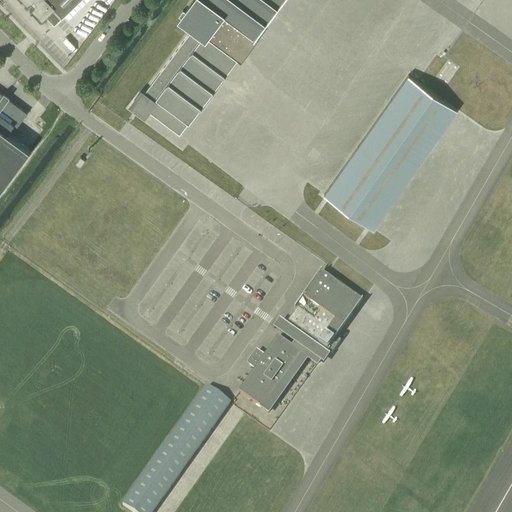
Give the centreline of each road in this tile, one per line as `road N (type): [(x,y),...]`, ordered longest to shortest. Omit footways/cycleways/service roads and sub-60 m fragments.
road 1 (unclassified): [(289,264),(57,97)]
road 2 (unclassified): [(57,97),(130,0)]
